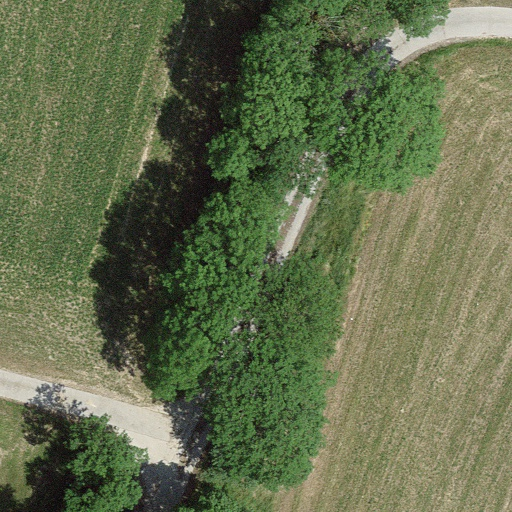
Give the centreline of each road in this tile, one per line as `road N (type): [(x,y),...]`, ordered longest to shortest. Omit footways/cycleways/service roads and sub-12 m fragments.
road 1 (track): [(163,511),(332,112),(480,6),(511,19)]
road 2 (track): [(199,424),(0,374)]
